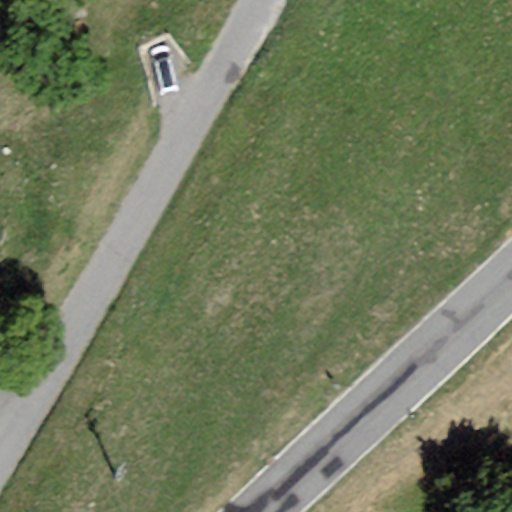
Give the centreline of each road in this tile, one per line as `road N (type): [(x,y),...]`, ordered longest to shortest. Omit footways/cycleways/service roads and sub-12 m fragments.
road 1 (unclassified): [(0,442),(259,0)]
road 2 (unclassified): [(511,278),(260,511)]
